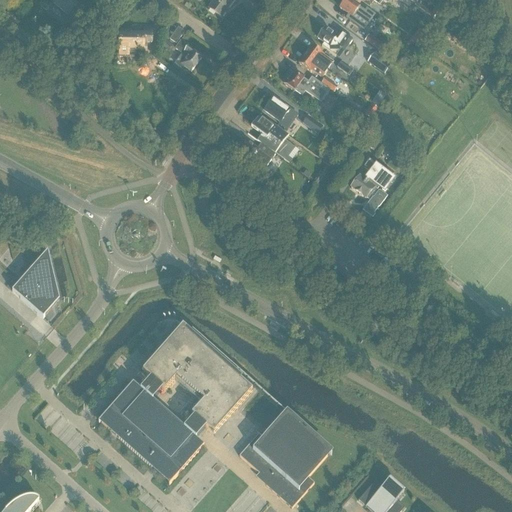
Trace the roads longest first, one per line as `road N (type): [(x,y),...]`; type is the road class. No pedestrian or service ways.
road 1 (secondary): [(511,453),(405,384),(162,251)]
road 2 (unclassified): [(0,422),(88,320),(121,263)]
road 3 (unclassified): [(351,278),(226,188)]
road 4 (unclassified): [(99,511),(0,424)]
road 5 (secondary): [(109,221),(0,161)]
road 6 (secondary): [(175,165),(243,65)]
